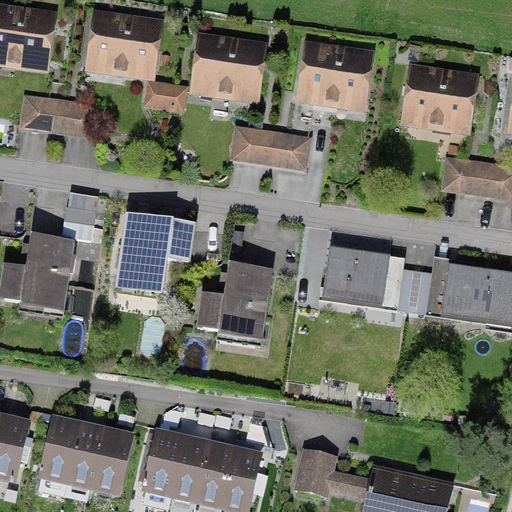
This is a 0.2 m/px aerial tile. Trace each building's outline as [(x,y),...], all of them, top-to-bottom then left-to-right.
[(0,14),(0,60),(43,67),(49,22),(0,14)] [(99,22),(93,67),(149,75),(156,30),(99,22)] [(204,44),(197,90),(253,98),(260,53),(204,44)] [(311,52),(304,97),(360,106),(367,61),(311,52)] [(415,76),(408,120),(465,129),(471,84),(415,76)] [(150,86),(147,107),(181,112),(185,91),(150,86)] [(52,133),(56,104),(26,99),(22,129),(52,133)] [(64,135),(94,139),(98,110),(68,105),(64,135)] [(237,131),(233,160),(263,165),(267,135),(237,131)] [(309,141),(279,137),(275,167),(305,171),(309,141)] [(473,196),(478,166),(448,162),(444,191),(473,196)] [(511,170),(490,168),(486,197),(511,201),(511,170)] [(96,213),(66,209),(64,224),(94,228),(96,213)] [(127,220),(118,286),(161,292),(166,260),(189,263),(194,229),(127,220)] [(328,250),(390,255),(392,235),(330,229),(328,250)] [(4,268),(0,295),(0,300),(65,310),(70,273),(73,273),(75,259),(72,258),(74,245),(72,244),(72,242),(57,240),(57,242),(31,239),(27,272),(4,268)] [(414,273),(388,269),(389,259),(330,250),(324,291),(323,297),(370,304),(371,298),(399,302),(397,310),(408,312),(409,303),(414,273)] [(197,330),(262,339),(271,274),(229,268),(225,301),(202,297),(197,330)] [(426,314),(427,307),(456,311),(456,317),(492,322),(492,327),(511,330),(511,277),(448,268),(447,278),(421,274),(417,305),(416,313),(426,314)] [(2,422),(0,429),(0,478),(15,482),(19,463),(27,465),(32,441),(25,439),(27,428),(2,422)] [(64,498),(80,430),(54,424),(38,492),(64,498)] [(80,430),(64,498),(87,503),(90,489),(93,489),(105,436),(80,430)] [(105,436),(93,489),(119,495),(131,442),(105,436)] [(171,497),(183,443),(150,436),(140,482),(147,484),(145,491),(147,491),(143,506),(167,511),(170,497),(171,497)] [(197,503),(209,449),(183,443),(171,497),(197,503)] [(222,508),(234,455),(209,449),(197,503),(222,508)] [(447,511),(452,490),(373,472),(371,481),(371,482),(332,473),(335,459),(305,452),(296,491),(326,498),(328,493),(328,492),(367,501),(364,511),(447,511)] [(234,455),(222,508),(237,511),(247,511),(253,490),(261,488),(263,480),(257,475),(260,461),(234,455)]
